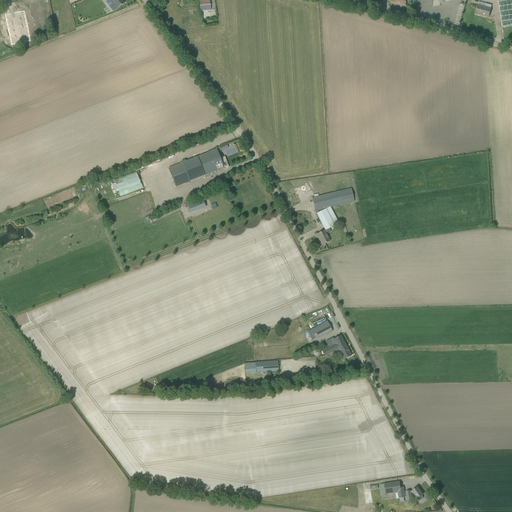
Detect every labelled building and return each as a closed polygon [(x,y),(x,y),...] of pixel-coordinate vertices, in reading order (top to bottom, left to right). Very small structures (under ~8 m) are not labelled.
[(108,0),(106,2),(113,11),(118,8),(124,4),(121,0),(108,0)] [(198,0),(199,1),(200,11),(210,10),(209,0),(207,0),(202,1),(202,0),(198,0)] [(226,21),(223,0),(214,0),(217,23),(226,21)] [(511,0),(497,0),(502,27),(511,25),(511,0)] [(475,14),(488,17),(489,13),(491,6),(485,4),(479,2),(478,5),(475,14)] [(25,10),(6,13),(11,43),(30,40),(25,10)] [(212,151),(182,163),(189,182),(219,170),(224,168),(224,169),(228,167),(224,155),(219,157),(216,150),(212,151)] [(120,196),(143,188),(137,172),(114,179),(120,196)] [(293,190),(297,197),(311,190),(307,182),(293,190)] [(354,202),(351,189),(316,197),(311,198),(315,214),(316,214),(318,213),(318,211),(354,202)] [(205,207),(202,198),(187,204),(190,213),(205,207)] [(334,226),(325,209),(318,213),(316,214),(325,230),(329,228),(334,226)] [(329,241),(324,231),(316,235),(322,245),(329,241)] [(327,321),(310,330),(315,338),(331,330),(327,321)] [(327,355),(331,353),(345,345),(340,336),(333,340),(336,345),(330,349),(330,348),(325,351),(322,352),(325,357),(325,358),(328,357),(327,355)] [(331,353),(334,357),(336,356),(338,358),(342,356),(343,360),(351,356),(345,345),(331,353)] [(244,364),(245,373),(278,371),(277,361),(244,364)] [(380,485),(381,495),(386,494),(395,492),(396,499),(405,497),(403,487),(400,487),(399,482),(384,484),(380,485)] [(412,498),(411,497),(414,495),(417,499),(419,500),(420,501),(423,499),(423,497),(422,495),(423,495),(418,487),(412,492),(411,492),(411,491),(406,492),(407,499),(412,498)]
